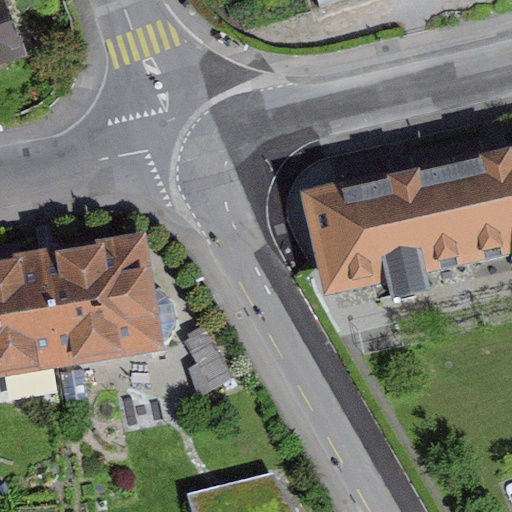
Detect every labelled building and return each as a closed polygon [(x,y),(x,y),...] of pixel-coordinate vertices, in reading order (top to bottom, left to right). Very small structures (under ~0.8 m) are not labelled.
[(317,0),(320,8),(344,0),(317,0)] [(0,10),(0,53),(13,49),(0,10)] [(482,146),(485,161),(495,204),(506,201),(511,227),(511,155),(506,157),(503,142),(492,144),(482,146)] [(394,181),(312,200),(332,285),(387,272),(392,298),(428,290),(422,265),(511,244),(511,227),(506,201),(495,204),(485,161),(413,177),(410,163),(401,165),(391,167),(394,181)] [(88,251),(38,259),(56,361),(166,343),(174,327),(172,307),(157,293),(146,294),(138,242),(88,251)] [(0,265),(0,369),(56,361),(38,259),(0,265)] [(300,511),(292,467),(195,486),(200,511),(300,511)]
